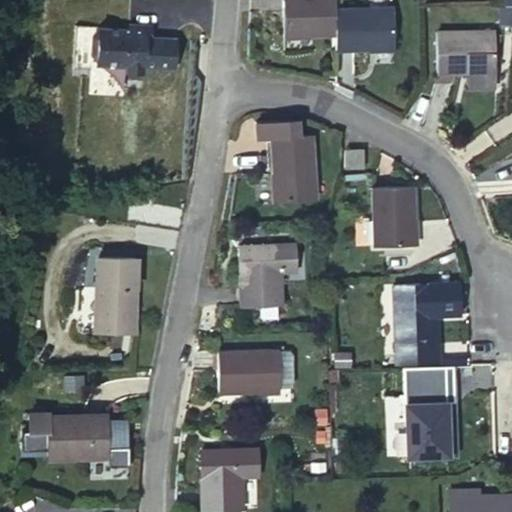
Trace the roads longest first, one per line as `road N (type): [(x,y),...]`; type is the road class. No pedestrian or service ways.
road 1 (residential): [(219,91),(154,434),(150,511)]
road 2 (residential): [(219,91),(301,96),(388,135),(441,172),(499,321)]
road 3 (unknown): [(192,234),(77,246),(56,286),(48,371)]
